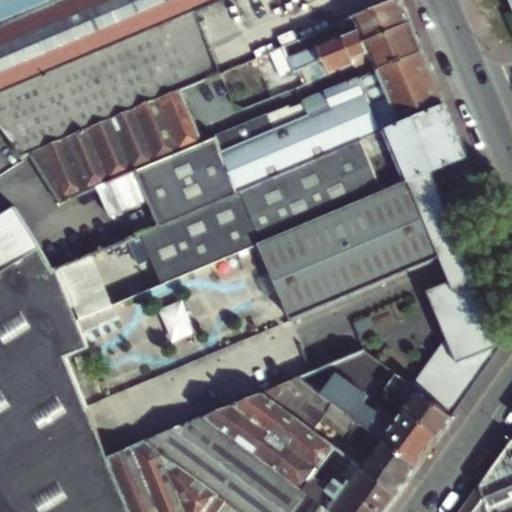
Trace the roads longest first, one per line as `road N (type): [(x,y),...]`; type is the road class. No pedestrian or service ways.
road 1 (residential): [(511,178),(437,0)]
road 2 (residential): [(511,391),(423,511)]
